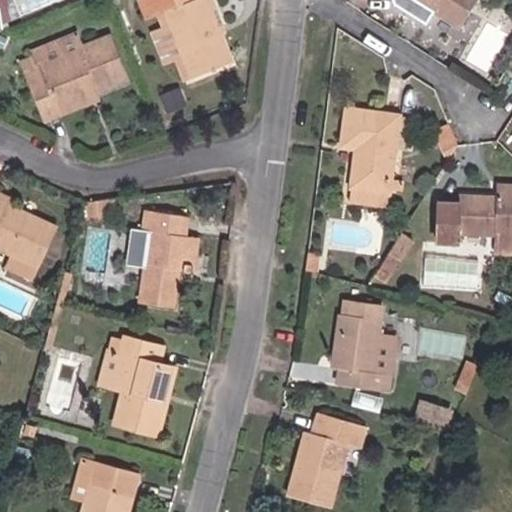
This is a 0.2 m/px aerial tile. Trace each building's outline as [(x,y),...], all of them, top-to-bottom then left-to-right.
[(157,0),(161,9),(171,6),(168,0),(157,0)] [(203,71),(243,56),(221,0),(168,0),(171,6),(173,5),(178,3),(203,71)] [(473,15),(481,0),(448,0),(450,1),(473,15)] [(196,74),(203,71),(178,3),(173,5),(178,18),(169,21),(180,48),(185,46),(196,74)] [(108,83),(138,71),(122,31),(54,57),(58,67),(42,72),(59,113),(76,106),(72,98),(108,83)] [(42,72),(58,67),(54,57),(39,64),(42,72)] [(72,98),(76,106),(112,92),(108,83),(72,98)] [(361,178),(398,185),(411,109),(359,99),(353,139),(375,143),(373,151),(367,150),(361,178)] [(24,190),(2,179),(4,176),(0,173),(0,187),(20,197),(24,190)] [(511,245),(511,183),(505,183),(504,197),(496,196),(496,189),(467,187),(467,196),(447,195),(447,234),(468,236),(469,225),(495,226),(495,245),(511,245)] [(0,237),(48,261),(67,220),(20,197),(0,187),(0,237)] [(181,260),(192,263),(198,229),(190,227),(193,209),(153,202),(150,222),(138,219),(133,241),(157,246),(149,294),(180,300),(185,274),(179,272),(181,260)] [(390,261),(403,268),(427,230),(415,222),(390,261)] [(192,263),(199,264),(206,231),(198,229),(192,263)] [(428,255),(427,282),(470,283),(470,256),(428,255)] [(54,341),(62,343),(73,300),(65,298),(54,341)] [(386,357),(391,327),(395,304),(364,298),(362,311),(351,309),(344,355),(353,357),(351,371),(400,379),(403,359),(397,358),(386,357)] [(177,390),(170,388),(179,356),(167,353),(171,336),(133,325),(128,344),(120,375),(132,378),(124,410),(168,422),(177,390)] [(386,357),(397,358),(401,329),(391,327),(386,357)] [(107,371),(120,375),(128,344),(115,340),(107,371)] [(467,377),(475,381),(489,352),(480,348),(467,377)] [(170,388),(177,390),(185,357),(179,356),(170,388)] [(353,450),(362,452),(371,415),(328,403),(321,429),(312,426),(298,482),(341,494),(353,450)] [(89,511),(133,511),(145,465),(103,454),(89,511)]
